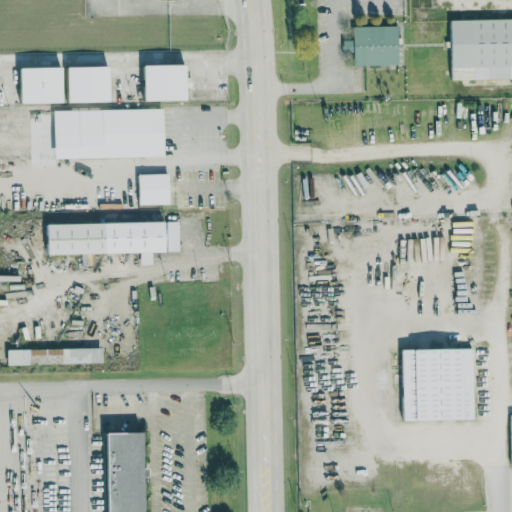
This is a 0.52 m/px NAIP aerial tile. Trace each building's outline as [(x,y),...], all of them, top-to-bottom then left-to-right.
[(446,79),(511,78),(511,17),(445,18),(446,79)] [(393,25),(349,25),(349,39),(340,39),(340,51),(349,51),(350,65),(394,64),(393,25)] [(193,100),(192,64),(143,65),(143,83),(144,101),(193,100)] [(115,65),(72,66),(73,102),(116,101),(115,65)] [(25,67),(26,103),(68,102),(67,66),(25,67)] [(167,156),(166,108),(82,110),(83,158),(167,156)] [(141,174),(142,204),(173,204),(172,174),(141,174)] [(142,253),(143,265),(154,265),(154,252),(181,251),(181,221),(53,223),(53,254),(142,253)] [(9,365),(106,363),(106,348),(9,350),(9,365)] [(469,348),(395,349),(397,420),(470,419),(469,348)] [(151,511),(150,432),(109,433),(110,511),(151,511)]
